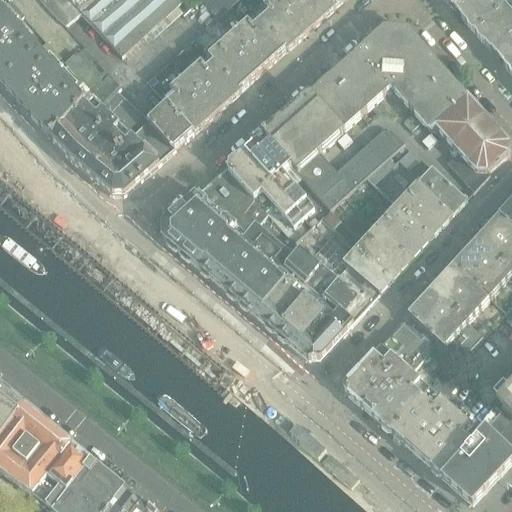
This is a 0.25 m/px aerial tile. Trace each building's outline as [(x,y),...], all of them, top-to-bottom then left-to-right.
[(190,13),(178,0),(37,0),(66,31),(82,18),(122,62),(177,12),(183,19),(190,13)] [(206,0),(204,2),(201,5),(217,23),(242,0),(257,0),(258,1),(259,0),(206,0)] [(335,12),(334,12),(323,0),(277,0),(264,12),(269,17),(261,25),(287,54),(287,55),(335,12)] [(347,0),(323,0),(334,12),(347,0)] [(510,6),(504,0),(441,0),(448,8),(449,7),(460,20),(460,21),(475,38),(510,6)] [(511,7),(510,6),(475,38),(491,56),(492,55),(503,68),(503,69),(511,79),(511,7)] [(0,84),(8,94),(45,61),(4,15),(6,14),(0,7),(0,84)] [(287,54),(261,25),(254,31),(248,26),(234,38),(229,33),(204,55),(209,60),(208,61),(214,67),(240,96),(287,54)] [(309,100),(264,140),(292,171),(294,174),(330,215),(366,182),(370,179),(374,175),(378,172),(381,169),(385,166),(389,162),(405,148),(390,134),(382,135),(336,176),(321,159),(346,137),(344,136),(392,93),(429,135),(428,136),(431,139),(436,135),(458,159),(448,168),(474,197),(490,180),(488,178),(504,163),(509,159),(509,149),(502,141),(468,103),(459,93),(458,93),(433,65),(424,54),(407,35),(403,34),(388,34),(384,33),(384,34),(365,50),(366,51),(355,60),(355,61),(330,83),(329,83),(319,92),(310,101),(309,100)] [(105,75),(85,53),(76,61),(96,82),(105,75)] [(185,67),(176,58),(170,64),(177,72),(179,73),(185,67)] [(53,144),(85,107),(45,61),(8,94),(53,144)] [(240,96),(214,67),(207,73),(201,68),(170,95),(162,102),(165,105),(193,138),(241,96),(240,96)] [(124,199),(193,138),(165,105),(146,123),(118,96),(121,92),(109,79),(89,102),(85,107),(53,144),(70,163),(112,200),(124,199)] [(314,213),(283,179),(292,171),(264,140),(227,173),(268,220),(281,234),(289,227),(294,232),(314,213)] [(389,162),(385,166),(392,172),(395,169),(395,168),(389,162)] [(385,166),(381,169),(388,175),(392,172),(385,166)] [(381,169),(378,172),(384,179),(388,175),(381,169)] [(378,172),(374,175),(381,182),(384,179),(378,172)] [(257,322),(311,258),(301,249),(293,257),(260,229),(268,220),(227,173),(167,226),(167,246),(257,322)] [(465,204),(432,173),(417,189),(452,221),(466,206),(466,205),(467,204),(465,203),(465,204)] [(381,182),(374,175),(370,179),(377,185),(381,182)] [(377,185),(370,179),(366,182),(373,189),(377,185)] [(452,221),(417,189),(376,233),(410,267),(452,221)] [(511,208),(502,220),(511,230),(511,208)] [(511,279),(511,230),(502,220),(456,270),(491,302),(511,279)] [(410,267),(376,233),(355,255),(351,251),(334,235),(321,223),(315,228),(308,235),(344,268),(343,269),(347,272),(380,300),(410,267)] [(320,365),(380,300),(347,272),(339,281),(322,267),(311,258),(257,322),(309,365),(320,365)] [(475,320),(491,302),(456,270),(409,320),(445,353),(468,328),(483,340),(490,332),(485,328),(484,329),(475,320)] [(413,379),(393,361),(414,338),(403,328),(392,340),(347,388),(348,399),(363,412),(381,392),(391,400),(413,379)] [(393,439),(424,403),(414,394),(421,386),(413,379),(391,400),(381,392),(363,412),(393,439)] [(0,511),(0,449),(27,414),(26,413),(25,413),(0,392),(0,511)] [(511,392),(499,406),(500,407),(498,408),(502,412),(511,420),(511,392)] [(474,448),(464,438),(471,430),(441,404),(434,412),(424,403),(393,439),(404,449),(430,471),(430,472),(442,483),(474,448)] [(472,509),(511,466),(511,420),(502,412),(500,414),(501,414),(482,437),(483,438),(474,448),(442,483),(472,509)] [(57,511),(91,466),(47,431),(41,425),(27,414),(0,449),(0,476),(32,500),(33,500),(47,510),(49,511),(57,511)] [(112,511),(126,494),(91,466),(57,511),(112,511)] [(17,495),(0,482),(0,493),(12,502),(17,495)] [(139,511),(143,508),(126,494),(112,511),(139,511)]
